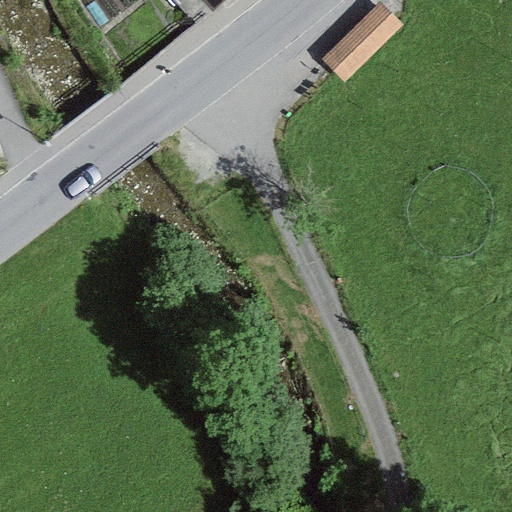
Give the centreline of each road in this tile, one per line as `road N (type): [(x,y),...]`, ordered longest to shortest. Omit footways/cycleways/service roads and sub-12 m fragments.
road 1 (track): [(400,511),(383,440),(337,324),(288,214),(207,70)]
road 2 (tertiary): [(298,0),(0,226)]
